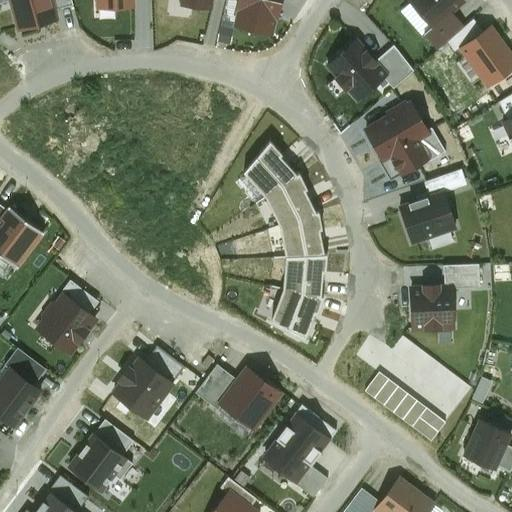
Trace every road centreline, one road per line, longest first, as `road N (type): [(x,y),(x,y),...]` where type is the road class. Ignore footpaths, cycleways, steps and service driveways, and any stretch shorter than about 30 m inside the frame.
road 1 (residential): [(345,334),(365,282),(356,212),(323,142),(270,88)]
road 2 (residential): [(151,282),(206,321),(262,343),(383,434)]
road 3 (residential): [(270,88),(203,64),(128,62),(59,74),(14,101)]
road 4 (residential): [(0,492),(151,282)]
road 5 (residential): [(0,149),(151,282)]
road 6 (residential): [(383,434),(483,511)]
